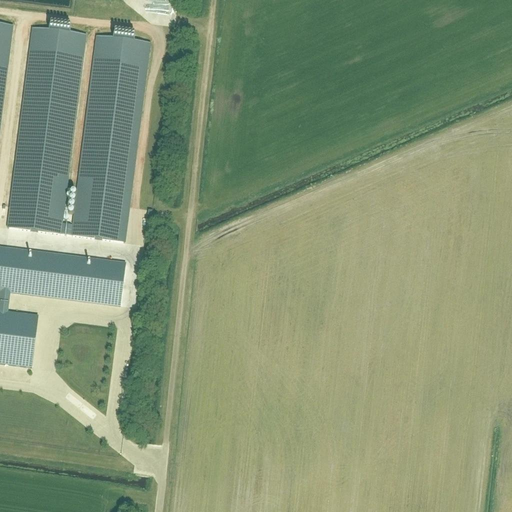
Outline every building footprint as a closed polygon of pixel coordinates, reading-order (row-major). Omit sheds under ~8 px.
[(0,119),(12,29),(0,27),(0,119)] [(49,33),(70,36),(70,30),(50,27),(49,33)] [(49,33),(33,31),(7,230),(59,237),(61,227),(85,38),(70,36),(49,33)] [(113,41),(134,44),(135,38),(114,35),(113,41)] [(113,41),(97,39),(73,229),(61,227),(59,237),(124,245),(150,46),(134,44),(113,41)] [(0,251),(0,292),(10,294),(119,308),(124,267),(0,251)] [(0,366),(30,370),(36,321),(7,317),(10,294),(0,292),(0,366)]
